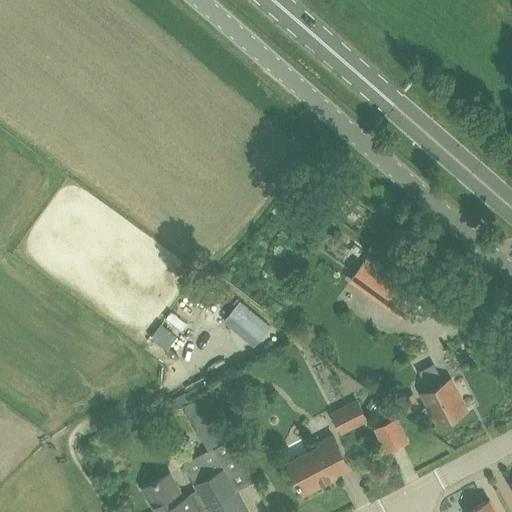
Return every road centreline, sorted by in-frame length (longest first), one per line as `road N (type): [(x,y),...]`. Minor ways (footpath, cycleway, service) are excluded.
road 1 (unclassified): [(505,261),(200,0)]
road 2 (primary): [(511,207),(271,0)]
